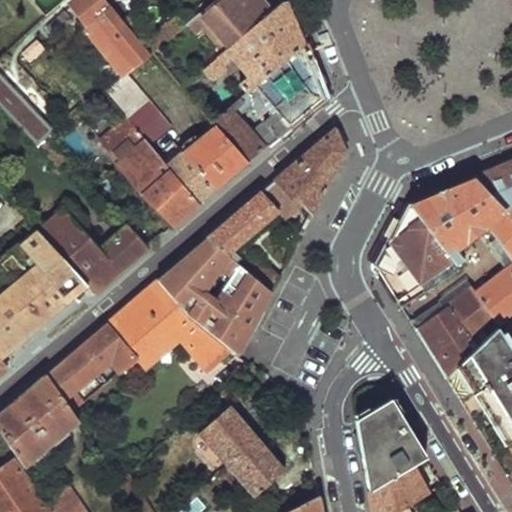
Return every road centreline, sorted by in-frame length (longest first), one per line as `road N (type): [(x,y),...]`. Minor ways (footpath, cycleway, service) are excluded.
road 1 (residential): [(0,397),(280,154),(365,93)]
road 2 (residential): [(396,158),(342,257),(354,300),(385,346)]
road 3 (residential): [(385,346),(488,511)]
road 4 (residential): [(346,511),(329,419),(348,374),(385,346)]
road 5 (residential): [(396,158),(511,120)]
